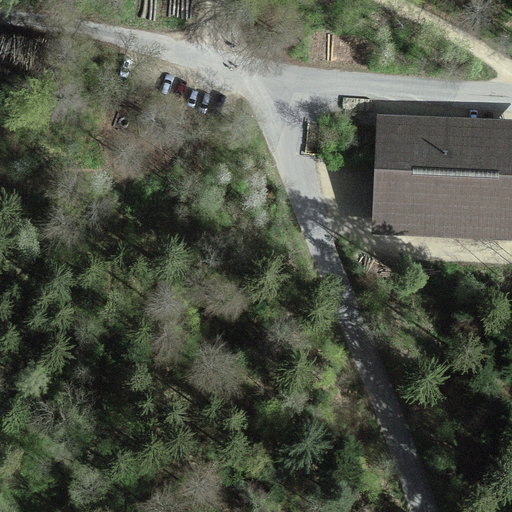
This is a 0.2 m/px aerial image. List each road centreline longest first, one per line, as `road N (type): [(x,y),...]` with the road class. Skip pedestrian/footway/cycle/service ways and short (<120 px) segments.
road 1 (residential): [(421,511),(264,80)]
road 2 (residential): [(264,80),(92,29),(0,13)]
road 3 (residential): [(264,80),(511,95)]
road 4 (track): [(397,0),(511,69)]
